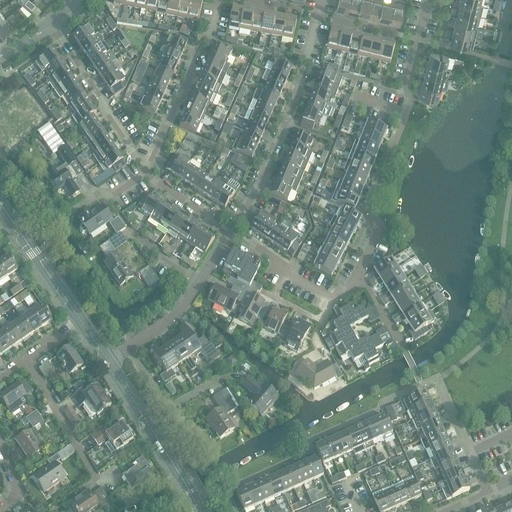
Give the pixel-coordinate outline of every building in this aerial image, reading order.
[(122,6),(123,6),(124,0),(112,0),(110,8),(121,10),(122,6)] [(124,0),(123,6),(133,8),(135,0),(124,0)] [(143,16),(144,11),(144,10),(145,0),(135,0),(133,8),(134,8),(133,13),(140,15),(143,16)] [(145,0),(144,10),(144,11),(154,13),(157,0),(145,0)] [(157,0),(154,13),(165,15),(168,0),(157,0)] [(168,0),(165,15),(176,17),(179,0),(168,0)] [(179,0),(176,17),(186,20),(190,0),(179,0)] [(201,2),(192,0),(190,0),(186,20),(197,22),(201,2)] [(337,0),(335,10),(346,12),(348,0),(337,0)] [(348,0),(346,12),(356,15),(360,0),(348,0)] [(360,0),(356,15),(367,18),(371,0),(360,0)] [(371,0),(367,18),(377,20),(382,1),(379,0),(371,0)] [(483,6),(478,5),(458,0),(455,0),(454,3),(459,5),(457,11),(481,17),(483,6)] [(377,20),(388,23),(393,3),(385,1),(383,1),(382,1),(377,20)] [(35,5),(30,2),(27,6),(32,10),(35,5)] [(404,6),(393,3),(388,23),(399,26),(404,6)] [(227,28),(238,30),(242,10),(231,8),(227,28)] [(248,37),(249,32),(252,12),(242,10),(238,30),(237,35),(248,37)] [(478,26),(481,17),(457,11),(456,18),(451,17),(450,20),(473,26),(473,25),(478,26)] [(249,32),(259,34),(263,14),(252,12),(249,32)] [(259,34),(270,36),(274,16),(263,14),(259,34)] [(270,36),(281,38),(284,18),(274,16),(270,36)] [(296,20),(284,18),(281,38),(280,43),(291,45),(296,20)] [(0,36),(11,28),(4,19),(0,22),(0,36)] [(473,27),(473,26),(450,20),(449,24),(454,25),(452,32),(475,38),(478,28),(473,27)] [(72,37),(78,47),(92,37),(86,28),(72,37)] [(325,49),(337,52),(338,52),(343,32),(330,29),(325,49)] [(342,53),(348,55),(353,35),(343,32),(338,52),(337,52),(336,57),(340,58),(342,53)] [(472,49),(475,38),(452,32),(450,39),(446,38),(445,42),(458,45),(459,46),(472,49)] [(97,34),(92,37),(78,47),(84,55),(103,43),(102,42),(102,41),(100,37),(99,37),(97,34)] [(348,55),(358,57),(363,38),(353,35),(348,55)] [(116,39),(120,44),(124,41),(120,36),(116,39)] [(162,44),(160,48),(180,56),(187,41),(175,36),(173,41),(168,39),(166,45),(162,44)] [(358,57),(369,60),(374,40),(363,38),(358,57)] [(369,60),(380,63),(385,43),(374,40),(369,60)] [(128,47),(124,41),(120,44),(123,50),(128,47)] [(209,58),(229,67),(231,68),(235,59),(229,56),(230,55),(225,53),(228,47),(216,42),(209,58)] [(105,46),(103,43),(84,55),(90,64),(109,52),(108,51),(108,50),(106,46),(105,46)] [(394,45),(385,43),(380,63),(389,65),(394,45)] [(162,53),(160,59),(176,66),(180,56),(160,48),(159,52),(162,53)] [(130,50),(125,54),(129,59),(134,56),(130,50)] [(41,72),(44,71),(43,70),(58,60),(52,51),(34,63),(36,67),(37,66),(41,72)] [(111,55),(109,52),(90,64),(96,73),(115,61),(114,60),(114,58),(112,55),(111,55)] [(262,56),(256,53),(253,60),(259,62),(262,56)] [(422,59),(421,63),(444,68),(445,67),(450,69),(453,59),(429,53),(427,60),(422,59)] [(272,66),(269,73),(285,80),(292,64),(281,59),(272,57),(269,64),(272,66)] [(209,58),(205,68),(225,77),(229,67),(209,58)] [(160,59),(155,68),(171,76),(176,66),(160,59)] [(43,70),(44,71),(49,79),(64,69),(58,60),(43,70)] [(121,70),(115,61),(96,73),(102,82),(117,73),(121,70)] [(425,68),(423,75),(442,79),(442,78),(444,68),(421,63),(420,66),(425,68)] [(155,68),(151,79),(167,86),(171,76),(155,68)] [(205,68),(200,77),(221,87),(225,77),(205,68)] [(53,91),(56,89),(56,88),(70,78),(64,69),(49,79),(50,79),(45,83),(47,86),(49,84),(53,91)] [(320,70),(316,81),(338,89),(342,78),(320,70)] [(261,81),(265,83),(281,90),(285,80),(269,73),(266,71),(261,81)] [(125,85),(117,73),(102,82),(112,97),(124,88),(125,85)] [(417,80),(416,83),(439,89),(439,88),(445,90),(448,80),(442,78),(442,79),(423,75),(422,81),(417,80)] [(217,94),(221,87),(200,77),(196,87),(216,96),(217,97),(218,95),(217,94)] [(35,84),(31,78),(26,81),(31,87),(35,84)] [(56,88),(56,89),(62,97),(76,87),(70,78),(56,88)] [(151,79),(146,89),(162,96),(167,86),(151,79)] [(334,99),(338,89),(316,81),(312,91),(329,97),(334,99)] [(265,83),(260,93),(276,100),(281,90),(265,83)] [(435,107),(439,89),(416,83),(415,87),(420,88),(418,96),(419,96),(418,101),(418,102),(427,104),(428,106),(433,108),(435,107)] [(62,97),(68,106),(83,96),(76,87),(62,97)] [(196,87),(191,97),(207,104),(212,106),(216,96),(196,87)] [(146,89),(142,99),(158,106),(162,96),(146,89)] [(257,91),(253,101),(272,110),(276,100),(260,93),(257,91)] [(312,91),(308,101),(325,107),(326,103),(329,97),(312,91)] [(49,102),(44,96),(40,99),(44,105),(49,102)] [(68,106),(74,115),(89,105),(83,96),(68,106)] [(191,97),(187,107),(203,114),(207,104),(191,97)] [(154,116),(158,106),(142,99),(137,109),(154,116)] [(253,101),(248,111),(268,119),(272,110),(253,101)] [(308,101),(305,111),(321,117),(327,119),(331,109),(325,107),(308,101)] [(0,130),(3,135),(11,128),(14,132),(14,133),(15,134),(24,126),(23,126),(23,125),(28,121),(29,121),(21,111),(21,112),(16,116),(15,116),(16,115),(14,113),(8,105),(8,106),(8,107),(0,113),(0,130)] [(91,116),(95,114),(89,105),(74,115),(80,123),(90,116),(91,116)] [(187,107),(183,117),(199,124),(203,114),(187,107)] [(41,108),(35,114),(39,119),(43,124),(50,118),(41,108)] [(211,117),(217,120),(222,122),(226,113),(215,108),(211,117)] [(244,121),(247,122),(263,129),(268,119),(248,111),(244,121)] [(317,127),(321,117),(305,111),(301,122),(299,127),(311,131),(313,126),(317,127)] [(62,119),(57,113),(53,116),(58,122),(62,119)] [(346,115),(342,126),(348,128),(353,118),(346,115)] [(80,123),(76,126),(82,135),(96,125),(91,116),(90,116),(80,123)] [(194,134),(199,124),(183,117),(178,127),(194,134)] [(218,133),(222,122),(217,120),(213,130),(218,133)] [(247,122),(243,132),(259,139),(263,129),(247,122)] [(367,124),(363,134),(381,141),(385,131),(367,124)] [(54,154),(56,153),(64,148),(48,125),(38,131),(54,154)] [(82,135),(88,144),(103,134),(96,125),(82,135)] [(60,126),(55,129),(59,134),(64,131),(60,126)] [(234,126),(231,134),(240,138),(243,130),(234,126)] [(295,135),(291,145),(307,152),(312,142),(307,140),(309,135),(298,130),(296,135),(295,135)] [(243,132),(239,142),(255,149),(259,139),(243,132)] [(88,144),(94,153),(109,143),(103,134),(88,144)] [(363,134),(359,144),(377,151),(381,141),(363,134)] [(255,149),(239,142),(235,140),(231,150),(250,159),(255,149)] [(76,149),(71,142),(67,145),(71,152),(76,149)] [(355,142),(351,152),(373,161),(377,151),(359,144),(355,142)] [(94,153),(100,162),(115,152),(109,143),(94,153)] [(22,145),(15,149),(19,155),(26,150),(22,145)] [(313,155),(307,152),(291,145),(287,155),(307,164),(308,164),(313,155)] [(211,150),(221,155),(223,150),(213,146),(211,150)] [(74,163),(64,148),(56,153),(65,165),(55,171),(54,170),(47,175),(50,180),(49,181),(57,192),(63,188),(70,198),(79,192),(71,181),(76,178),(68,167),(74,163)] [(121,161),(115,152),(100,162),(101,162),(98,164),(104,173),(107,171),(110,169),(114,173),(124,166),(121,161)] [(351,152),(347,162),(369,171),(373,161),(351,152)] [(169,173),(178,179),(190,161),(189,161),(189,159),(185,157),(183,157),(181,155),(179,158),(176,163),(171,159),(164,169),(169,173)] [(287,155),(283,165),(299,172),(303,174),(307,164),(287,155)] [(322,170),(326,160),(321,158),(317,168),(322,170)] [(88,167),(83,160),(79,163),(83,170),(88,167)] [(191,162),(190,161),(178,179),(187,185),(197,171),(201,166),(192,160),(191,162)] [(343,172),(347,174),(365,181),(369,171),(347,162),(343,172)] [(303,174),(299,172),(283,165),(278,175),(300,184),(304,174),(303,174)] [(187,185),(196,191),(206,176),(197,171),(187,185)] [(347,174),(343,184),(361,191),(365,181),(347,174)] [(296,194),(300,184),(278,175),(274,185),(290,192),(296,194)] [(196,191),(205,197),(215,182),(206,176),(196,191)] [(216,183),(215,182),(205,197),(214,203),(227,184),(226,184),(226,182),(222,180),(220,180),(218,179),(216,183)] [(320,181),(317,188),(323,191),(326,183),(320,181)] [(236,191),(227,184),(214,203),(223,209),(236,191)] [(343,184),(339,195),(357,202),(361,191),(343,184)] [(286,202),(290,192),(274,185),(270,196),(286,202)] [(357,202),(339,195),(334,193),(331,202),(353,211),(357,202)] [(135,209),(149,218),(159,204),(145,195),(135,209)] [(146,222),(156,228),(168,210),(159,204),(149,218),(146,222)] [(88,236),(110,221),(100,207),(88,215),(86,213),(77,219),(79,222),(78,222),(81,227),(79,228),(78,230),(81,233),(83,234),(85,232),(88,236)] [(360,219),(357,217),(343,210),(338,208),(333,217),(354,229),(360,219)] [(156,228),(165,234),(177,216),(168,210),(156,228)] [(304,213),(298,211),(296,217),(301,219),(304,213)] [(271,218),(261,212),(249,230),(258,236),(271,218)] [(174,240),(176,236),(186,222),(177,216),(165,234),(166,235),(167,235),(174,240)] [(328,227),(333,229),(349,238),(354,229),(333,217),(328,227)] [(258,236),(267,242),(277,228),(273,225),(275,221),(271,218),(258,236)] [(115,235),(124,230),(117,219),(108,225),(115,235)] [(176,236),(185,242),(195,228),(186,222),(176,236)] [(267,242),(276,248),(289,230),(280,224),(277,228),(267,242)] [(185,242),(194,248),(204,234),(195,228),(185,242)] [(333,229),(327,240),(344,248),(349,238),(333,229)] [(289,230),(276,248),(285,254),(286,254),(290,257),(300,243),(295,239),(298,236),(289,230)] [(114,251),(127,243),(120,234),(108,242),(114,251)] [(213,240),(204,234),(194,248),(203,254),(213,240)] [(327,240),(323,249),(339,257),(344,248),(327,240)] [(83,242),(78,245),(81,251),(86,247),(83,242)] [(87,248),(82,251),(85,257),(90,253),(87,248)] [(306,252),(300,249),(295,259),(301,262),(306,252)] [(323,249),(318,258),(334,267),(339,257),(323,249)] [(228,279),(247,289),(247,288),(258,268),(246,261),(246,260),(234,253),(233,253),(228,261),(227,260),(219,274),(228,279)] [(119,288),(133,279),(116,254),(103,263),(119,288)] [(7,257),(0,261),(0,269),(6,278),(17,271),(7,257)] [(329,277),(334,267),(318,258),(312,268),(329,277)] [(368,281),(371,284),(394,270),(388,260),(372,271),(375,275),(373,277),(368,281)] [(150,266),(139,273),(149,288),(159,281),(150,266)] [(421,267),(414,271),(420,280),(426,276),(421,267)] [(380,284),(383,289),(400,279),(394,270),(371,284),(373,288),(377,285),(378,285),(380,284)] [(234,301),(240,304),(248,289),(247,288),(247,289),(228,279),(225,284),(231,287),(228,293),(214,286),(206,301),(216,306),(216,304),(229,311),(230,309),(233,304),(234,301)] [(380,299),(382,303),(406,288),(400,279),(383,289),(387,294),(385,296),(380,299)] [(19,285),(13,289),(17,294),(22,290),(19,285)] [(392,302),(395,307),(411,297),(406,288),(382,303),(385,306),(389,303),(390,304),(392,302)] [(12,297),(17,294),(13,289),(8,292),(12,297)] [(255,293),(248,289),(240,304),(238,306),(244,309),(238,321),(250,327),(254,320),(259,323),(262,317),(257,314),(262,304),(252,299),(255,293)] [(24,292),(18,296),(22,302),(28,298),(24,292)] [(439,293),(432,298),(438,307),(444,303),(439,293)] [(17,305),(22,302),(18,296),(13,300),(17,305)] [(392,318),(394,321),(417,306),(411,297),(395,307),(399,313),(396,314),(397,315),(392,318)] [(5,305),(0,308),(0,311),(2,314),(8,310),(5,305)] [(330,338),(324,341),(329,351),(335,348),(354,338),(349,329),(339,310),(336,305),(332,311),(339,322),(333,325),(338,333),(329,338),(330,338)] [(349,305),(339,310),(349,329),(368,319),(362,309),(354,313),(349,305)] [(41,306),(30,313),(41,329),(52,322),(41,306)] [(404,321),(407,326),(423,315),(417,306),(394,321),(396,325),(401,322),(401,323),(404,321)] [(275,336),(280,339),(285,330),(280,327),(286,315),(279,312),(277,316),(271,313),(262,330),(275,336)] [(423,316),(423,315),(407,326),(413,335),(409,337),(412,343),(427,334),(424,329),(435,321),(429,312),(423,316)] [(30,313),(22,319),(20,320),(31,336),(41,329),(30,313)] [(22,343),(31,336),(20,320),(22,319),(19,315),(9,322),(12,326),(11,327),(22,343)] [(232,322),(227,332),(232,335),(234,332),(233,329),(235,324),(232,322)] [(290,332),(285,330),(280,339),(280,340),(278,343),(283,346),(283,348),(295,354),(302,340),(309,327),(300,322),(296,330),(293,328),(290,332)] [(181,336),(175,341),(187,359),(188,358),(197,352),(207,365),(218,357),(209,343),(208,344),(205,340),(203,337),(195,342),(193,340),(182,325),(176,329),(181,336)] [(8,329),(1,334),(11,350),(22,343),(11,327),(8,329)] [(1,334),(0,334),(0,353),(2,356),(11,350),(1,334)] [(377,337),(358,347),(364,357),(366,362),(368,366),(379,360),(374,352),(383,348),(377,337)] [(354,338),(335,348),(341,359),(349,354),(354,363),(364,357),(358,347),(354,338)] [(195,368),(188,358),(187,359),(175,341),(164,348),(176,366),(182,362),(189,372),(195,368)] [(170,371),(176,366),(164,348),(158,352),(153,345),(147,349),(164,373),(159,376),(164,383),(174,377),(170,371)] [(69,375),(83,365),(74,352),(73,352),(69,347),(56,356),(69,375)] [(233,356),(227,361),(231,367),(237,363),(233,356)] [(307,361),(296,374),(313,389),(335,377),(327,362),(316,368),(307,361)] [(49,378),(51,367),(48,362),(38,369),(43,377),(49,378)] [(244,362),(240,367),(242,369),(241,370),(246,374),(247,372),(250,374),(253,369),(244,362)] [(366,362),(362,365),(363,368),(365,371),(370,369),(369,367),(366,362)] [(259,416),(275,397),(262,385),(259,388),(247,378),(241,386),(252,396),(245,404),(259,416)] [(26,380),(18,386),(16,384),(0,395),(0,398),(11,415),(20,409),(19,407),(27,402),(24,397),(25,396),(33,390),(26,380)] [(170,383),(165,386),(171,396),(177,393),(170,383)] [(103,410),(110,405),(96,385),(86,393),(83,389),(72,397),(79,407),(87,402),(96,416),(104,411),(103,410)] [(220,438),(238,426),(237,424),(233,427),(225,415),(235,408),(230,400),(231,399),(225,389),(212,397),(220,409),(205,419),(211,427),(212,427),(220,438)] [(403,401),(407,411),(429,401),(425,391),(403,401)] [(407,411),(412,421),(434,411),(429,401),(407,411)] [(75,419),(77,418),(70,408),(63,413),(70,423),(75,419)] [(25,418),(29,424),(39,417),(35,411),(25,418)] [(416,431),(421,429),(438,421),(434,411),(412,421),(416,431)] [(385,416),(374,420),(382,438),(383,438),(385,441),(394,437),(392,434),(393,434),(385,416)] [(43,422),(39,417),(29,424),(32,429),(15,441),(28,460),(42,450),(34,439),(39,435),(34,428),(43,422)] [(70,423),(69,424),(73,429),(79,425),(75,419),(70,423)] [(374,420),(365,425),(372,442),(382,438),(374,420)] [(421,429),(425,439),(442,431),(438,421),(421,429)] [(116,451),(132,440),(121,423),(119,424),(116,427),(107,432),(104,428),(91,437),(98,446),(108,439),(109,442),(104,445),(111,454),(116,451)] [(365,425),(355,429),(363,447),(372,442),(365,425)] [(355,429),(345,434),(353,451),(355,456),(365,451),(363,447),(355,429)] [(425,451),(430,448),(447,441),(442,431),(425,439),(421,441),(425,451)] [(345,434),(335,438),(343,456),(353,451),(345,434)] [(335,438),(325,442),(333,460),(343,456),(335,438)] [(430,448),(434,458),(451,451),(447,441),(430,448)] [(323,465),(333,460),(325,442),(315,447),(323,465)] [(70,446),(57,455),(57,454),(46,461),(50,466),(33,478),(44,493),(65,478),(54,463),(60,459),(62,462),(75,453),(70,446)] [(434,470),(439,468),(456,460),(451,451),(434,458),(430,460),(434,470)] [(140,488),(154,479),(146,467),(148,466),(142,457),(134,463),(136,467),(121,477),(131,492),(139,486),(140,488)] [(403,457),(397,459),(399,466),(405,463),(403,457)] [(316,459),(306,463),(313,481),(323,476),(316,459)] [(439,468),(443,478),(460,470),(456,460),(439,468)] [(306,463),(296,467),(304,485),(313,481),(306,463)] [(296,467),(286,472),(294,489),(304,485),(296,467)] [(443,478),(448,488),(465,480),(460,470),(443,478)] [(286,472),(276,476),(284,494),(294,489),(286,472)] [(276,476),(266,481),(274,498),(284,494),(276,476)] [(412,477),(402,482),(411,501),(421,497),(412,477)] [(465,480),(448,488),(443,490),(448,500),(469,490),(465,480)] [(266,481),(256,485),(264,503),(274,498),(266,481)] [(402,482),(392,486),(401,506),(411,501),(402,482)] [(256,485),(246,489),(254,507),(264,503),(256,485)] [(396,508),(401,506),(392,486),(382,490),(392,511),(395,511),(396,511),(396,510),(396,508)] [(88,491),(68,504),(73,511),(89,511),(98,506),(100,510),(105,506),(108,511),(112,511),(115,510),(110,503),(100,488),(90,495),(88,491)] [(244,511),(254,507),(246,489),(236,494),(244,511)] [(392,511),(382,490),(372,495),(379,511),(392,511)]
